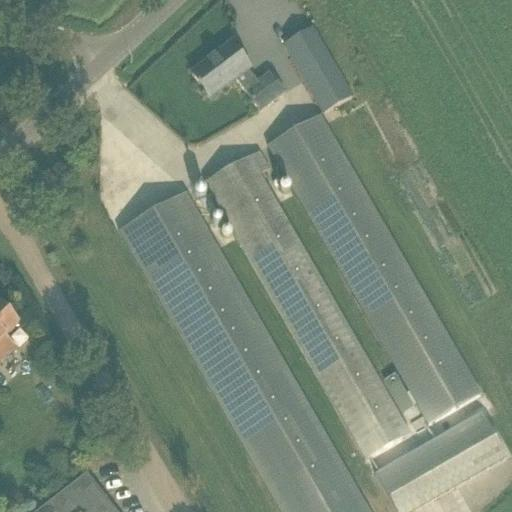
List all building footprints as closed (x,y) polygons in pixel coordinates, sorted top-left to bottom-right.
[(284,49),(324,118),(352,102),(312,33),(284,49)] [(235,82),(259,114),(285,95),(270,76),(257,86),(248,73),(249,72),(231,48),(191,78),(210,102),(235,82)] [(416,408),(427,427),(481,397),(321,120),(268,151),(397,375),(383,384),(402,417),(416,408)] [(205,187),(365,464),(409,438),(259,177),(268,172),(258,156),(205,187)] [(118,236),(277,511),(367,511),(186,197),(118,236)] [(0,364),(14,350),(4,340),(18,327),(0,308),(0,364)] [(112,511),(86,477),(41,511),(112,511)]
